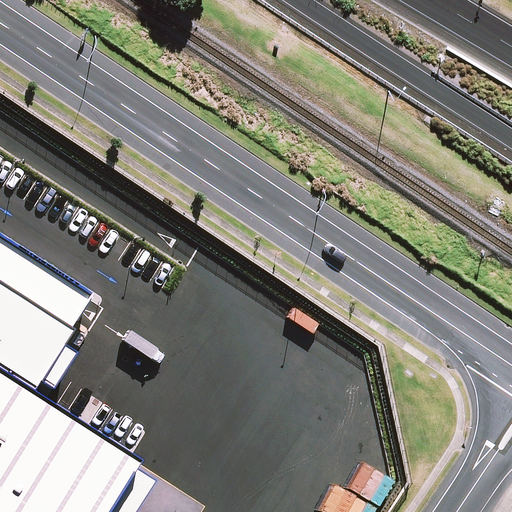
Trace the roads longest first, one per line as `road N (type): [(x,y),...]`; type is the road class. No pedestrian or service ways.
road 1 (tertiary): [(511,367),(0,22)]
road 2 (motorway): [(511,127),(324,0)]
